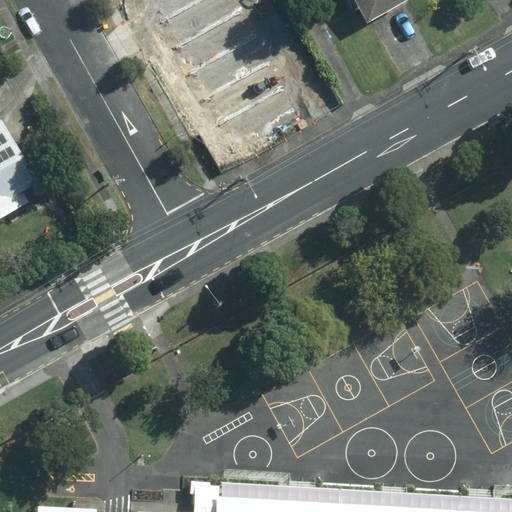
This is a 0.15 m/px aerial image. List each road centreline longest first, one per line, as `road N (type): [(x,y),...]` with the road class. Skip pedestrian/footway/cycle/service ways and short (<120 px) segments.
road 1 (secondary): [(185,254),(511,72)]
road 2 (residential): [(185,254),(43,0)]
road 3 (secondary): [(0,352),(185,254)]
